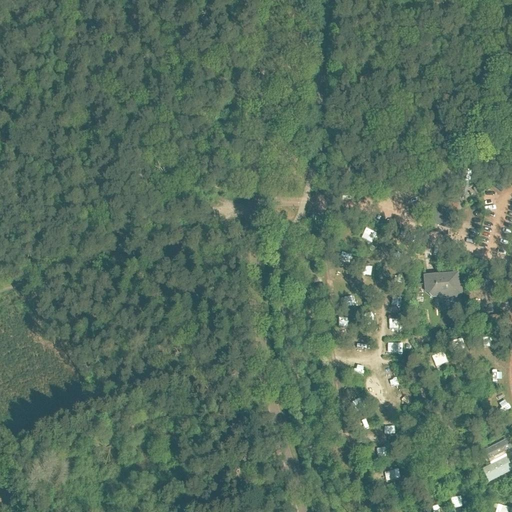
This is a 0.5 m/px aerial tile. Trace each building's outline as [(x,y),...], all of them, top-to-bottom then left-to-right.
[(432,208),(428,224),(451,230),(455,214),(432,208)] [(458,287),(458,275),(456,275),(424,278),(423,278),(424,293),(432,299),(446,298),(446,300),(459,299),(461,298),(462,296),(461,287),(458,287)] [(481,282),(484,289),(493,286),(491,279),(481,282)] [(390,299),(391,307),(400,306),(398,298),(390,299)] [(353,314),(340,314),(341,325),(353,324),(353,314)] [(373,315),(366,317),(368,326),(375,324),(373,315)] [(506,325),(506,318),(474,321),(475,328),(506,325)] [(394,351),(405,351),(405,341),(394,341),(394,351)] [(488,461),(511,449),(511,444),(509,439),(484,452),(488,461)] [(511,470),(506,459),(482,472),(488,484),(511,471),(511,470)]
